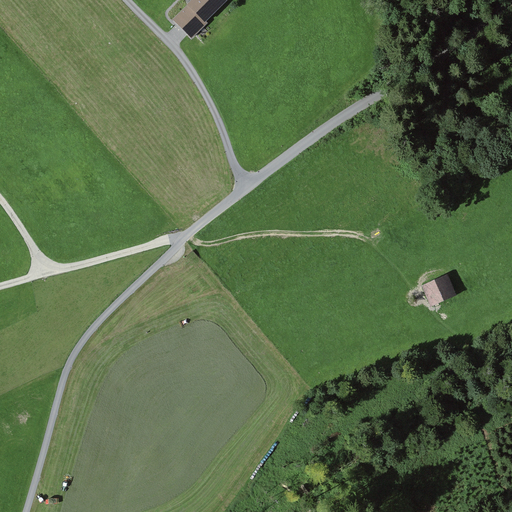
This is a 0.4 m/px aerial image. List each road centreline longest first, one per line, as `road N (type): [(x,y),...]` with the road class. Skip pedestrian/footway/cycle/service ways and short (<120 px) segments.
road 1 (unclassified): [(511,0),(495,31),(364,99),(248,188)]
road 2 (track): [(185,237),(207,244),(264,232),(355,234),(405,272),(434,324)]
